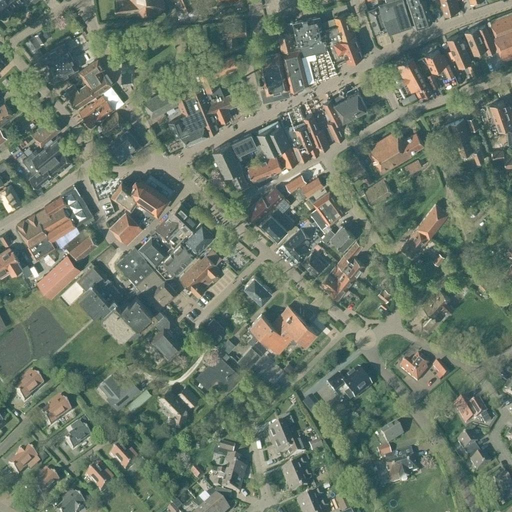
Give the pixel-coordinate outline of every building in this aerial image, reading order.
[(0,0),(0,16),(0,17),(12,7),(6,0),(0,0)] [(116,0),(116,1),(114,1),(116,15),(131,13),(130,4),(129,0),(116,0)] [(163,0),(157,0),(130,4),(131,13),(137,12),(137,15),(155,12),(155,10),(164,8),(163,0)] [(180,12),(195,6),(192,0),(172,0),(174,3),(176,2),(180,12)] [(411,25),(405,2),(397,5),(395,0),(385,0),(378,2),(380,7),(368,10),(376,33),(387,29),(388,32),(411,25)] [(403,0),(405,2),(411,25),(412,25),(413,28),(432,22),(424,0),(403,0)] [(439,0),(444,15),(460,11),(456,0),(439,0)] [(504,61),(511,58),(511,11),(489,21),(495,36),(494,36),(504,61)] [(348,12),(334,17),(320,22),(324,35),(326,41),(325,41),(325,43),(326,43),(332,62),(340,59),(346,57),(348,62),(363,56),(355,36),(348,12)] [(326,50),(324,40),(319,16),(293,23),(295,33),(298,46),(299,46),(302,55),(326,50)] [(237,45),(237,35),(246,35),(245,21),(232,22),(221,22),(222,36),(226,36),(227,45),(237,45)] [(478,27),(464,32),(473,54),(486,49),(488,53),(495,51),(484,25),(478,27)] [(40,44),(46,40),(41,31),(29,39),(35,49),(41,45),(40,44)] [(298,46),(295,33),(290,34),(290,33),(277,36),(281,52),(294,49),(293,47),(298,46)] [(459,34),(446,39),(451,50),(447,52),(450,60),(455,58),(463,55),(460,48),(464,46),(466,45),(463,39),(461,40),(459,34)] [(63,43),(39,57),(44,65),(46,64),(51,73),(49,74),(53,82),(78,68),(63,43)] [(455,58),(459,68),(471,62),(464,46),(460,48),(463,55),(455,58)] [(280,55),(279,53),(257,58),(260,71),(267,94),(287,89),(287,88),(289,88),(290,91),(294,93),(308,85),(299,50),(280,55)] [(441,55),(438,50),(424,56),(431,72),(443,67),(448,78),(454,76),(444,54),(441,55)] [(238,65),(233,54),(217,61),(217,60),(209,64),(211,67),(198,73),(203,84),(201,85),(200,83),(188,88),(189,90),(186,91),(186,90),(174,95),(170,88),(143,102),(151,118),(178,104),(184,117),(181,118),(181,117),(179,118),(178,118),(168,123),(175,138),(181,136),(184,144),(218,129),(216,122),(228,117),(225,110),(239,104),(234,92),(224,96),(216,75),(238,65)] [(122,72),(135,71),(134,58),(121,60),(122,72)] [(86,84),(95,96),(111,86),(103,73),(102,73),(101,71),(105,68),(98,59),(79,72),(87,84),(86,84)] [(413,59),(397,67),(399,71),(403,78),(405,83),(411,93),(414,91),(416,96),(418,100),(432,93),(427,83),(426,84),(415,62),(413,59)] [(472,78),(479,75),(474,63),(467,66),(472,78)] [(432,89),(439,86),(433,73),(426,76),(432,89)] [(70,96),(68,97),(77,109),(87,101),(95,96),(86,84),(78,89),(74,83),(65,89),(70,96)] [(347,96),(346,94),(347,91),(341,89),(339,95),(331,99),(342,121),(367,108),(358,90),(347,96)] [(91,103),(79,112),(91,127),(114,109),(103,95),(92,103),(91,103)] [(342,121),(331,99),(322,103),(331,121),(326,123),(328,127),(327,128),(332,139),(334,138),(336,142),(345,137),(342,133),(345,131),(340,122),(342,121)] [(503,100),(489,105),(495,121),(498,131),(511,127),(511,129),(510,129),(507,129),(509,144),(511,144),(511,112),(509,104),(505,106),(503,100)] [(46,111),(40,103),(30,111),(29,111),(15,122),(19,126),(23,123),(28,130),(42,119),(39,117),(46,111)] [(0,123),(12,114),(4,104),(0,106),(0,123)] [(116,111),(99,124),(107,135),(116,129),(121,125),(124,122),(118,114),(116,111)] [(312,114),(303,118),(305,124),(315,146),(317,145),(319,151),(329,146),(321,127),(318,129),(312,114)] [(466,119),(470,131),(479,128),(475,116),(466,119)] [(61,129),(50,117),(37,129),(38,130),(32,135),(41,146),(61,129)] [(469,137),(463,119),(444,126),(447,133),(452,132),(455,140),(453,141),(454,143),(469,137)] [(293,126),(285,129),(291,144),(298,162),(307,158),(312,156),(313,157),(319,154),(317,152),(319,151),(317,145),(315,146),(305,124),(294,129),(293,126)] [(257,148),(254,150),(258,159),(266,156),(278,151),(279,151),(282,157),(286,167),(298,162),(291,144),(290,145),(281,125),(273,129),(272,126),(268,128),(256,134),(256,135),(262,147),(257,148)] [(141,146),(127,129),(107,145),(120,162),(131,154),(141,146)] [(402,140),(396,130),(365,148),(380,174),(411,155),(410,153),(424,145),(416,132),(402,140)] [(230,142),(213,150),(214,152),(225,176),(230,173),(240,169),(242,168),(237,157),(252,151),(250,148),(256,145),(252,137),(252,136),(251,133),(230,143),(230,142)] [(492,149),(487,134),(482,136),(487,150),(492,149)] [(28,155),(22,160),(31,170),(31,169),(36,166),(39,169),(45,164),(63,150),(69,145),(60,135),(39,152),(36,148),(33,151),(33,152),(28,155)] [(256,135),(252,137),(256,145),(257,148),(262,147),(256,135)] [(469,137),(454,143),(455,147),(457,147),(460,156),(472,151),(476,162),(483,160),(479,149),(474,150),(473,147),(469,137)] [(28,143),(25,140),(20,144),(23,148),(28,143)] [(505,167),(511,165),(511,152),(510,149),(492,152),(493,159),(504,158),(505,167)] [(71,161),(63,150),(45,164),(53,175),(54,176),(71,161)] [(248,168),(253,181),(254,181),(255,184),(271,177),(270,173),(274,172),(275,173),(281,171),(280,169),(282,168),(278,159),(282,157),(279,151),(278,151),(275,153),(276,154),(248,166),(248,168)] [(356,156),(345,163),(353,176),(365,168),(356,156)] [(407,175),(422,167),(418,159),(403,167),(407,175)] [(45,164),(39,169),(28,178),(37,188),(53,175),(45,164)] [(240,169),(230,173),(233,180),(231,182),(235,189),(237,188),(238,190),(248,185),(240,169)] [(289,191),(306,181),(301,174),(285,184),(289,191)] [(168,186),(153,176),(148,176),(145,180),(136,180),(130,187),(121,181),(112,194),(135,211),(133,213),(138,218),(136,220),(126,209),(109,225),(126,242),(143,226),(149,222),(156,213),(157,214),(169,197),(167,196),(170,191),(168,186)] [(367,185),(372,182),(369,176),(363,179),(367,185)] [(318,177),(301,187),(301,188),(306,196),(323,185),(318,177)] [(372,204),(391,192),(383,179),(363,191),(362,190),(358,192),(360,196),(364,193),(372,204)] [(9,211),(21,204),(10,185),(0,191),(0,200),(1,202),(3,201),(9,211)] [(92,216),(73,186),(60,194),(61,196),(44,206),(45,208),(35,214),(34,214),(17,225),(19,229),(17,230),(29,248),(28,248),(36,260),(56,248),(51,241),(76,226),(92,216)] [(262,197),(258,200),(245,213),(257,225),(274,208),(273,207),(284,196),(275,187),(264,198),(262,197)] [(329,191),(313,203),(329,225),(345,213),(329,191)] [(269,230),(284,215),(282,212),(289,204),(284,199),(275,208),(276,208),(262,223),(269,230)] [(154,228),(159,233),(154,238),(168,251),(199,220),(180,201),(154,228)] [(436,203),(417,227),(429,237),(448,213),(436,203)] [(309,213),(312,217),(321,228),(321,229),(328,224),(316,208),(309,213)] [(290,220),(284,215),(269,230),(277,239),(295,221),(292,219),(290,220)] [(283,243),(299,260),(315,245),(321,238),(316,233),(318,231),(309,220),(283,243)] [(151,236),(143,244),(138,249),(166,277),(173,275),(175,273),(177,274),(216,235),(201,222),(183,240),(182,239),(168,253),(167,251),(151,236)] [(328,224),(321,229),(324,233),(331,228),(328,224)] [(343,250),(355,237),(344,226),(343,227),(342,226),(335,234),(330,229),(322,238),(326,243),(330,238),(343,250)] [(417,227),(400,249),(410,257),(411,257),(418,248),(421,249),(429,238),(429,237),(417,227)] [(64,245),(77,261),(97,245),(86,231),(84,228),(64,245)] [(0,237),(5,246),(11,243),(6,233),(0,236),(0,237)] [(336,265),(355,278),(365,265),(353,257),(356,253),(362,245),(357,241),(344,255),(343,256),(336,265)] [(9,247),(0,252),(0,255),(10,271),(9,272),(11,275),(23,267),(13,250),(11,251),(9,247)] [(167,286),(144,261),(145,261),(133,248),(115,265),(127,277),(137,268),(145,277),(116,303),(112,299),(119,293),(93,266),(77,280),(84,288),(83,289),(83,292),(79,296),(96,314),(102,309),(104,312),(101,314),(122,336),(129,330),(134,335),(140,330),(144,334),(154,324),(159,330),(148,339),(167,360),(182,347),(165,328),(167,327),(167,319),(162,313),(159,311),(168,303),(166,301),(176,292),(169,284),(167,286)] [(206,254),(216,263),(221,258),(219,255),(212,248),(206,254)] [(311,252),(301,263),(315,276),(325,266),(311,252)] [(439,253),(433,261),(437,265),(444,257),(439,253)] [(212,277),(220,269),(215,265),(216,264),(206,254),(201,259),(200,258),(179,278),(197,296),(213,279),(212,277)] [(472,274),(480,265),(469,254),(461,263),(472,274)] [(10,271),(0,255),(0,277),(9,272),(10,271)] [(51,297),(81,270),(67,255),(65,256),(37,282),(51,297)] [(336,265),(332,271),(337,275),(333,279),(346,289),(355,278),(336,265)] [(272,291),(254,274),(244,285),(262,301),(272,291)] [(327,274),(321,283),(329,289),(327,291),(338,300),(346,289),(333,279),(332,278),(327,274)] [(451,280),(447,276),(441,283),(445,286),(451,280)] [(437,287),(429,296),(430,297),(441,307),(448,314),(453,308),(446,302),(449,299),(437,287)] [(381,290),(377,295),(385,302),(389,297),(389,296),(390,294),(385,290),(383,292),(381,290)] [(441,307),(430,297),(421,307),(432,317),(423,328),(428,333),(439,321),(433,316),(441,307)] [(288,306),(271,324),(260,336),(261,336),(278,353),(288,341),(295,334),(306,323),(288,306)] [(261,314),(248,327),(248,331),(252,334),(252,336),(247,341),(250,344),(252,345),(261,336),(260,336),(271,324),(261,314)] [(218,334),(224,328),(213,318),(210,321),(207,324),(217,333),(218,334)] [(295,334),(288,341),(291,343),(295,343),(300,339),(305,344),(316,332),(306,323),(295,334)] [(217,333),(213,338),(217,342),(221,337),(218,334),(217,333)] [(223,344),(221,346),(228,353),(228,352),(233,347),(226,341),(223,344)] [(238,360),(237,361),(246,369),(249,366),(255,359),(246,351),(243,354),(238,360)] [(410,363),(407,359),(400,367),(417,382),(427,369),(425,368),(430,363),(419,353),(410,363)] [(228,391),(241,378),(218,355),(196,377),(207,389),(217,379),(228,391)] [(439,361),(433,366),(438,374),(435,376),(439,381),(449,373),(439,361)] [(288,362),(283,368),(288,374),(294,368),(288,362)] [(343,384),(349,391),(345,394),(350,401),(354,398),(365,390),(366,390),(369,388),(369,387),(370,385),(358,369),(343,381),(338,375),(328,384),(334,391),(343,384)] [(241,375),(245,379),(250,374),(246,370),(241,375)] [(15,390),(24,401),(44,384),(34,373),(33,374),(31,371),(21,379),(24,382),(15,390)] [(121,388),(116,382),(110,376),(100,385),(105,391),(118,407),(138,390),(129,379),(122,385),(123,386),(121,388)] [(511,380),(511,383),(509,381),(502,392),(511,397),(511,380)] [(187,409),(198,398),(185,385),(176,394),(180,397),(178,399),(168,389),(159,398),(166,405),(164,407),(170,413),(168,419),(184,423),(188,409),(187,409)] [(305,400),(314,392),(308,386),(299,394),(305,400)] [(146,388),(126,405),(128,407),(122,412),(125,415),(130,410),(131,411),(151,394),(146,388)] [(63,399),(62,399),(59,396),(49,403),(51,407),(42,414),(50,426),(71,410),(63,399)] [(467,424),(469,423),(475,420),(480,417),(485,424),(490,420),(478,400),(472,404),(467,396),(455,404),(467,424)] [(355,413),(360,420),(365,416),(360,409),(355,413)] [(272,443),(289,436),(285,428),(293,425),(288,414),(277,418),(279,425),(267,430),(272,443)] [(65,439),(72,449),(91,436),(84,426),(82,427),(79,422),(71,428),(74,432),(65,439)] [(403,435),(396,423),(381,432),(388,444),(403,435)] [(478,449),(475,444),(477,442),(470,432),(457,441),(463,451),(467,456),(478,449)] [(292,445),(289,436),(272,443),(278,456),(286,453),(288,459),(305,452),(300,441),(292,445)] [(308,448),(310,453),(323,447),(321,441),(312,445),(312,446),(308,448)] [(218,448),(218,450),(228,453),(233,454),(235,446),(220,442),(218,448)] [(380,458),(392,455),(389,445),(376,449),(380,458)] [(119,446),(110,454),(125,471),(135,462),(133,461),(138,457),(131,450),(127,454),(119,446)] [(8,464),(18,475),(27,467),(30,470),(40,462),(37,458),(38,457),(28,447),(25,449),(24,448),(16,455),(17,456),(8,464)] [(387,464),(384,465),(390,483),(399,481),(400,481),(408,479),(408,477),(411,476),(411,473),(418,471),(411,449),(392,455),(387,457),(389,464),(387,464)] [(481,454),(478,449),(467,456),(470,461),(477,471),(490,462),(484,452),(481,454)] [(218,469),(216,473),(225,476),(242,481),(246,468),(241,466),(243,460),(228,455),(226,463),(228,464),(226,472),(218,469)] [(301,473),(298,466),(306,462),(305,458),(280,468),(285,480),(301,473)] [(329,463),(323,466),(327,473),(326,474),(330,481),(338,477),(333,466),(331,467),(329,463)] [(95,467),(86,475),(101,492),(110,483),(109,482),(113,478),(107,471),(102,475),(95,467)] [(34,487),(43,496),(59,481),(51,472),(50,473),(46,468),(38,475),(42,479),(34,487)] [(345,472),(344,473),(352,487),(360,483),(352,470),(352,468),(345,472)] [(198,469),(192,474),(197,479),(199,481),(204,476),(202,474),(198,469)] [(301,473),(285,480),(290,492),(306,485),(304,480),(312,477),(311,474),(309,470),(301,473)] [(511,474),(509,471),(504,474),(503,472),(493,479),(503,494),(511,487),(511,474)] [(214,481),(213,485),(239,493),(242,481),(225,476),(223,484),(214,481)] [(215,489),(215,491),(220,497),(230,500),(231,493),(215,489)] [(56,511),(57,511),(78,511),(83,507),(82,506),(85,504),(75,493),(74,494),(71,490),(62,499),(65,502),(56,511)] [(303,511),(318,506),(315,498),(323,495),(321,490),(297,501),(301,511),(303,511)] [(198,499),(196,501),(205,511),(227,511),(229,510),(222,502),(212,491),(207,495),(205,493),(198,499)] [(173,505),(181,496),(178,493),(177,492),(168,500),(173,505)] [(345,494),(335,498),(341,511),(344,511),(351,509),(345,494)] [(205,511),(196,501),(193,504),(198,510),(195,511),(205,511)] [(318,506),(303,511),(320,511),(320,510),(328,506),(326,502),(318,506)]
